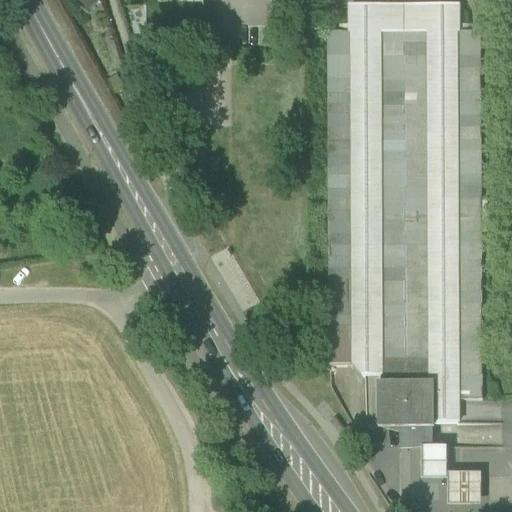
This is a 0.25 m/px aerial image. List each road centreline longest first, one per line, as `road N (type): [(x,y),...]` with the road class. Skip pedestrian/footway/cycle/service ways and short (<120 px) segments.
road 1 (tertiary): [(177,274),(23,0)]
road 2 (tertiary): [(331,511),(177,274)]
road 3 (unclassified): [(0,300),(114,299),(177,274)]
